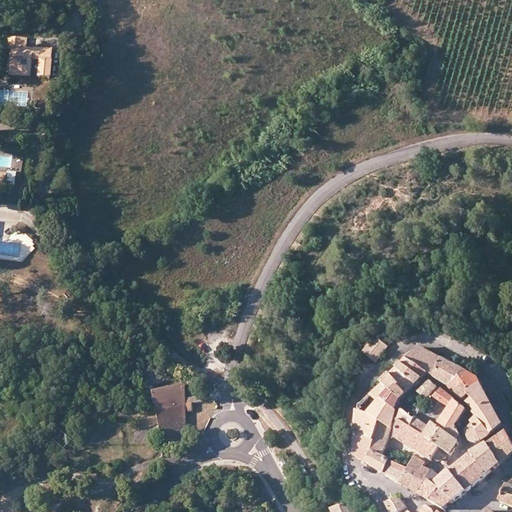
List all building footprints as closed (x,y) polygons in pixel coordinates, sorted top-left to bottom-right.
[(10,49),(23,50),(24,40),(2,39),(1,48),(10,49)] [(23,50),(10,49),(8,78),(32,80),(33,66),(39,66),(38,80),(49,80),(51,52),(23,50)] [(6,186),(16,187),(17,173),(7,172),(6,186)] [(393,342),(385,338),(382,341),(377,337),(374,340),(370,337),(364,345),(368,348),(364,353),(376,362),(393,342)] [(434,377),(442,360),(420,348),(408,359),(430,373),(434,377)] [(430,373),(408,359),(403,364),(423,379),(430,373)] [(457,380),(463,371),(442,360),(434,377),(450,387),(457,380)] [(423,379),(403,364),(398,370),(419,388),(425,381),(423,379)] [(419,388),(398,370),(393,374),(392,375),(402,386),(401,387),(408,395),(411,392),(413,394),(419,388)] [(479,380),(463,371),(457,380),(463,386),(456,394),(464,401),(471,395),(483,385),(479,380)] [(403,400),(408,395),(401,387),(402,386),(392,375),(383,384),(390,390),(403,400)] [(463,386),(457,380),(450,387),(456,394),(463,386)] [(432,382),(420,393),(428,400),(439,388),(432,382)] [(390,390),(383,384),(377,390),(371,395),(379,402),(370,414),(359,412),(354,456),(382,473),(386,475),(391,460),(388,458),(383,456),(372,453),(376,442),(375,442),(378,433),(381,421),(393,429),(398,411),(397,410),(382,399),(390,390)] [(157,413),(192,404),(192,397),(184,396),(184,385),(152,393),(157,413)] [(484,388),(483,385),(471,395),(472,397),(474,399),(485,390),(484,388)] [(397,410),(403,400),(390,390),(382,399),(397,410)] [(473,424),(483,442),(494,435),(504,426),(493,405),(485,390),(474,399),(469,403),(477,412),(475,413),(471,421),(473,424)] [(436,398),(451,409),(457,401),(444,391),(436,398)] [(459,444),(459,445),(462,445),(462,435),(459,430),(468,417),(465,415),(468,410),(457,401),(451,409),(438,427),(457,440),(458,441),(459,441),(459,442),(459,443),(459,444)] [(192,411),(192,404),(157,413),(162,437),(185,433),(184,411),(192,411)] [(402,410),(400,421),(412,428),(416,420),(403,409),(402,410)] [(412,428),(400,421),(396,439),(417,451),(426,438),(432,430),(418,418),(416,420),(412,428)] [(386,449),(393,429),(381,421),(378,433),(375,442),(376,442),(372,453),(383,456),(386,449)] [(439,452),(448,458),(452,456),(459,445),(459,444),(459,443),(459,442),(459,441),(458,441),(457,440),(438,427),(435,424),(432,430),(426,438),(441,448),(439,452)] [(481,445),(483,442),(473,424),(469,429),(468,431),(468,432),(467,433),(468,434),(468,435),(472,443),(481,445)] [(488,444),(501,464),(511,455),(511,440),(507,432),(488,444)] [(185,445),(185,433),(162,437),(164,447),(181,449),(183,448),(185,445)] [(426,438),(417,451),(436,463),(448,458),(439,452),(441,448),(426,438)] [(475,449),(477,451),(485,446),(484,444),(483,442),(481,445),(472,443),(474,447),(475,449)] [(477,451),(472,454),(488,475),(501,464),(488,444),(485,446),(477,451)] [(472,454),(451,471),(468,492),(488,475),(472,454)] [(391,460),(386,475),(403,485),(408,469),(399,464),(401,461),(392,456),(391,460)] [(408,469),(403,485),(412,490),(425,468),(427,464),(416,457),(408,469)] [(425,468),(412,490),(423,497),(429,485),(426,483),(432,473),(425,468)] [(436,486),(455,502),(468,492),(451,471),(447,474),(444,471),(440,477),(443,479),(436,486)] [(429,485),(423,497),(445,510),(455,502),(436,486),(443,479),(440,477),(433,472),(432,473),(426,483),(429,485)] [(511,481),(509,484),(502,503),(511,506),(511,481)] [(399,498),(386,503),(390,511),(400,511),(406,508),(399,498)]
